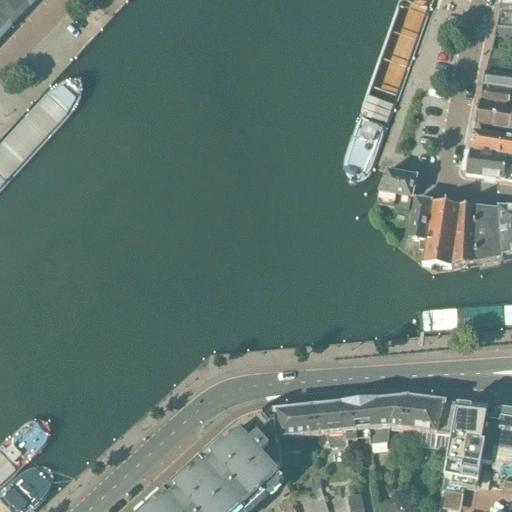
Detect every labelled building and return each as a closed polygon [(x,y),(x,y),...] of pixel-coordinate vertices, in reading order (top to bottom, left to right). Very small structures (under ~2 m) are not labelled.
[(0,0),(0,38),(2,37),(36,0),(0,0)] [(511,0),(504,0),(500,13),(511,13),(511,0)] [(488,63),(486,75),(511,77),(511,65),(490,63),(488,63)] [(511,77),(486,75),(483,86),(511,90),(511,88),(511,77)] [(483,86),(480,104),(506,109),(508,101),(511,101),(511,88),(511,90),(483,86)] [(480,104),(475,128),(509,133),(511,115),(511,109),(506,109),(480,104)] [(511,140),(474,134),(470,153),(471,153),(488,155),(501,157),(511,158),(511,140)] [(466,178),(484,180),(488,155),(471,153),(466,178)] [(484,180),(497,182),(501,157),(488,155),(484,180)] [(497,182),(509,183),(511,162),(511,158),(501,157),(497,182)] [(412,201),(415,187),(417,179),(385,173),(384,175),(386,175),(379,194),(377,194),(377,195),(381,196),(378,207),(410,213),(412,201)] [(432,204),(415,202),(410,241),(420,243),(419,247),(421,247),(420,252),(425,253),(432,204)] [(460,207),(451,206),(432,204),(425,253),(423,266),(449,269),(451,269),(460,207)] [(472,209),(460,207),(451,269),(458,269),(475,266),(472,209)] [(498,212),(472,209),(475,266),(502,261),(498,212)] [(502,261),(511,259),(511,212),(498,212),(502,261)] [(405,403),(365,407),(324,412),(327,437),(330,450),(347,449),(347,450),(348,450),(347,443),(356,442),(357,442),(369,441),(370,448),(371,448),(371,446),(387,445),(388,431),(404,433),(406,402),(405,403)] [(457,409),(442,407),(407,403),(407,402),(406,402),(404,433),(415,434),(415,448),(450,452),(457,409)] [(511,415),(458,409),(445,482),(466,486),(467,480),(479,482),(482,466),(511,470),(511,415)] [(324,412),(301,414),(299,414),(301,440),(327,437),(324,412)] [(299,414),(275,417),(280,457),(281,457),(281,455),(301,453),(301,440),(299,414)] [(250,511),(284,482),(278,475),(282,472),(280,457),(275,417),(262,419),(255,421),(248,423),(241,427),(235,429),(235,430),(233,432),(233,431),(144,511),(250,511)] [(320,478),(311,479),(313,494),(316,505),(325,502),(321,491),(320,478)] [(511,484),(502,483),(501,491),(511,492),(511,484)] [(376,509),(376,511),(404,511),(404,503),(376,509)]
